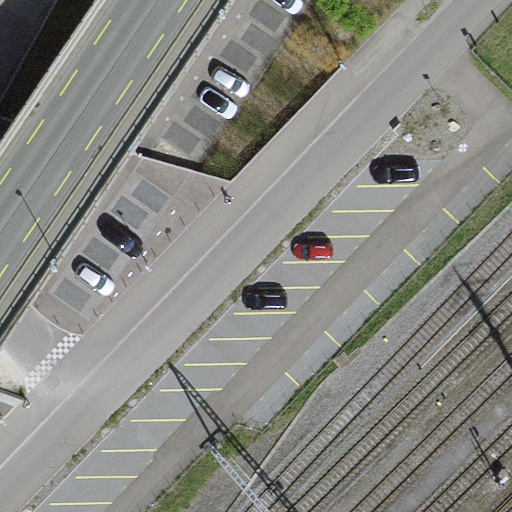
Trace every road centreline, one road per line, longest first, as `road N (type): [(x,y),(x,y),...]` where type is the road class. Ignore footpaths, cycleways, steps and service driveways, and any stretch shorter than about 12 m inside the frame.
road 1 (unclassified): [(114,376),(477,0)]
road 2 (residential): [(0,226),(155,0)]
road 3 (unclassified): [(0,497),(114,376)]
road 4 (residential): [(0,302),(114,376)]
